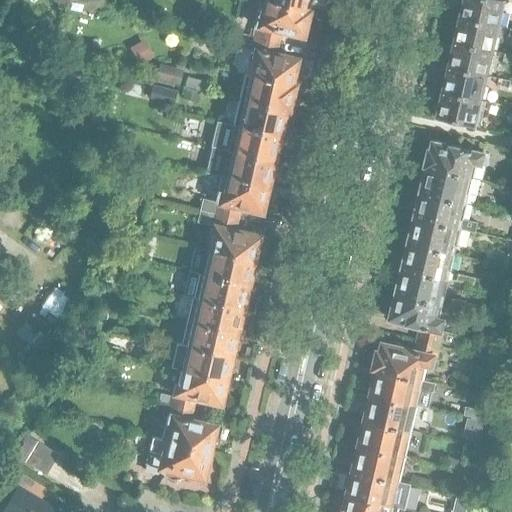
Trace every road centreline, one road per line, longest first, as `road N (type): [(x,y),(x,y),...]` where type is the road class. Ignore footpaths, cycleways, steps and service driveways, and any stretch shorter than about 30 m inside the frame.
road 1 (tertiary): [(380,0),(260,511)]
road 2 (tertiary): [(278,511),(397,0)]
